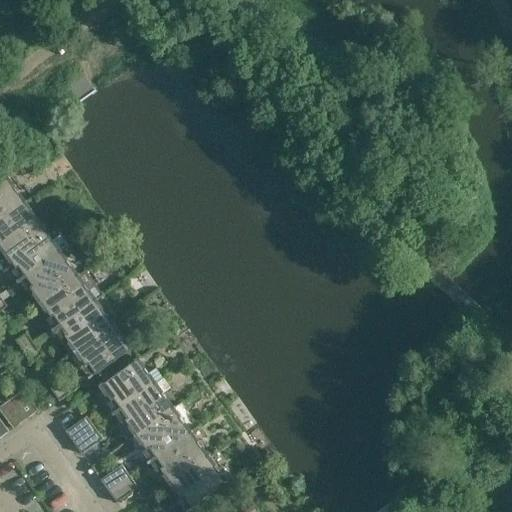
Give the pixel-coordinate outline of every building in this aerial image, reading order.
[(0,221),(27,202),(26,201),(24,203),(8,181),(10,179),(9,178),(0,184),(0,221)] [(4,256),(44,227),(43,226),(42,227),(26,205),(28,204),(27,202),(0,221),(0,246),(5,253),(3,255),(4,256)] [(17,283),(62,251),(61,250),(59,251),(43,229),(45,228),(44,227),(4,256),(5,257),(6,256),(19,273),(15,276),(18,281),(16,282),(17,283)] [(39,305),(79,276),(78,275),(77,276),(61,254),(63,253),(62,251),(17,283),(18,284),(20,283),(23,288),(27,285),(40,302),(38,303),(39,305)] [(52,332),(97,300),(96,299),(94,300),(78,278),(80,277),(79,276),(39,305),(40,306),(41,305),(54,322),(50,325),(53,329),(51,331),(52,332)] [(80,349),(114,324),(113,323),(112,324),(96,303),(98,301),(97,300),(52,332),(53,333),(55,332),(58,337),(62,334),(79,348),(80,349)] [(89,380),(132,349),(131,348),(129,349),(113,327),(115,326),(114,324),(80,349),(81,350),(89,370),(85,373),(89,380)] [(35,345),(26,333),(19,339),(16,341),(24,352),(35,345)] [(43,356),(35,345),(24,352),(32,364),(35,361),(43,356)] [(113,416),(157,384),(156,382),(155,384),(139,362),(140,360),(139,359),(99,388),(100,389),(102,388),(114,405),(110,408),(114,413),(112,414),(113,416)] [(70,394),(62,382),(54,387),(51,390),(59,401),(62,399),(70,394)] [(134,437),(175,408),(174,407),(172,408),(156,386),(158,385),(157,384),(113,416),(114,417),(115,415),(119,420),(123,417),(135,435),(133,436),(134,437)] [(39,412),(24,391),(0,407),(0,410),(14,430),(39,412)] [(148,464),(192,432),(191,431),(190,432),(174,410),(176,409),(175,408),(134,437),(135,438),(137,437),(149,454),(145,457),(149,462),(147,463),(148,464)] [(74,443),(95,428),(87,417),(85,418),(66,432),(74,443)] [(0,439),(10,433),(0,419),(0,439)] [(74,443),(82,455),(102,441),(103,440),(95,428),(74,443)] [(169,486),(210,457),(209,455),(207,457),(191,435),(193,433),(192,432),(148,464),(149,465),(150,464),(154,469),(158,466),(170,483),(168,484),(169,486)] [(184,511),(185,511),(228,481),(226,480),(225,481),(209,459),(211,458),(210,457),(169,486),(170,487),(172,486),(184,503),(180,506),(184,511),(183,511),(184,511)] [(109,492),(130,477),(122,466),(121,467),(101,481),(109,492)] [(117,503),(137,489),(138,488),(130,477),(109,492),(117,503)] [(258,511),(252,503),(241,511),(240,511),(258,511)]
